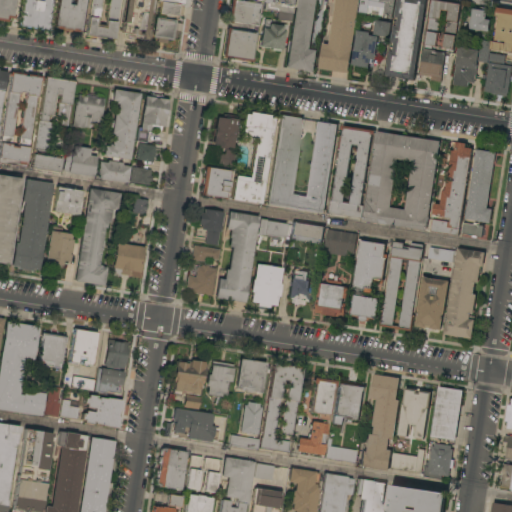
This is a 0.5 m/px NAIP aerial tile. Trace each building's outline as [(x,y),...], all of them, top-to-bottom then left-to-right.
[(15,0),(15,1),(17,1),(16,9),(13,8),(12,16),(14,16),(14,19),(8,18),(8,22),(0,21),(0,0),(15,0)] [(52,0),(48,27),(49,27),(48,31),(17,27),(18,23),(19,23),(22,0),(52,0)] [(58,0),(68,0),(68,5),(74,6),(74,0),(85,0),(80,32),(54,28),(58,0)] [(120,0),(114,41),(85,36),(90,0),(120,0)] [(125,0),(151,0),(150,11),(152,11),(150,26),(149,26),(147,41),(137,40),(138,37),(125,36),(125,34),(121,33),(125,0)] [(262,5),(259,25),(256,25),(256,26),(231,22),(231,24),(227,23),(230,0),(235,0),(235,1),(262,5)] [(294,0),(291,23),(276,20),(277,12),(263,9),(264,3),(262,3),(262,0),(294,0)] [(294,0),(317,0),(311,50),(318,51),(314,72),(285,68),(294,0)] [(323,44),(329,45),(337,0),(361,0),(349,74),(319,69),(323,44)] [(395,0),(393,18),(360,13),(362,0),(395,0)] [(427,0),(415,81),(409,80),(409,79),(407,79),(406,81),(400,80),(400,78),(394,77),(389,77),(389,76),(387,76),(399,0),(427,0)] [(433,0),(461,5),(454,49),(433,46),(432,49),(425,48),(433,0)] [(177,17),(159,14),(161,2),(179,5),(177,17)] [(491,20),(489,32),(469,29),(470,20),(472,20),(473,9),(475,10),(475,7),(488,8),(486,20),(491,20)] [(511,10),(511,52),(491,49),(492,41),(495,42),(499,17),(496,17),(497,8),(511,10)] [(175,21),(172,41),(167,40),(166,44),(156,43),(157,39),(152,38),(155,18),(175,21)] [(270,20),(270,25),(280,26),(280,24),(286,25),(281,51),(258,47),(259,40),(261,41),(265,19),(270,20)] [(392,23),(390,38),(374,35),(376,20),(392,23)] [(255,34),(251,58),(252,59),(252,63),(221,58),(226,28),(230,29),(230,30),(255,34)] [(358,31),(371,33),(370,36),(379,37),(375,60),(371,59),(369,68),(352,65),(358,31)] [(460,40),(472,42),(471,50),(480,51),(478,62),(475,83),(469,82),(468,87),(454,85),(460,40)] [(482,40),(491,42),(488,64),(478,62),(480,51),(482,40)] [(436,51),(436,52),(446,54),(441,83),(431,81),(432,77),(420,75),(424,49),(436,51)] [(506,56),(505,65),(489,62),(491,53),(506,56)] [(511,66),(511,73),(509,94),(508,94),(508,97),(492,95),(492,93),(484,92),(489,63),(511,66)] [(10,72),(24,74),(24,77),(27,77),(27,75),(42,77),(41,82),(40,81),(26,168),(0,163),(0,144),(11,77),(9,76),(10,72)] [(44,81),(43,81),(44,76),(75,81),(74,85),(73,85),(66,126),(60,125),(61,118),(56,117),(56,112),(55,112),(56,109),(57,109),(58,103),(57,103),(57,99),(58,100),(59,97),(54,96),(53,99),(54,100),(54,103),(52,103),(52,108),(53,108),(52,112),(51,112),(50,116),(47,116),(46,122),(51,123),(47,152),(36,150),(35,153),(61,157),(59,173),(30,168),(44,81)] [(140,94),(129,160),(117,158),(117,162),(122,163),(122,166),(129,167),(127,184),(96,179),(99,162),(106,163),(107,161),(111,162),(112,158),(103,156),(104,146),(108,147),(109,145),(111,145),(113,135),(111,135),(112,128),(110,127),(111,120),(113,121),(114,114),(116,115),(118,105),(115,104),(115,103),(110,102),(111,93),(112,94),(113,90),(140,94)] [(138,128),(140,128),(144,97),(145,97),(145,96),(149,97),(150,94),(162,96),(162,99),(166,99),(166,100),(167,100),(163,128),(150,126),(149,131),(147,131),(145,143),(136,141),(138,128)] [(104,99),(100,123),(90,121),(89,124),(91,124),(91,127),(89,127),(88,129),(71,127),(75,102),(76,103),(78,95),(104,99)] [(259,205),(230,200),(234,176),(248,178),(254,137),(240,135),(244,115),(248,115),(248,113),(269,116),(268,119),(273,119),(259,205)] [(303,120),(291,194),(308,197),(319,122),(338,125),(325,214),(266,205),(279,116),(303,120)] [(216,118),(236,121),(232,149),(222,147),(222,149),(217,148),(217,146),(212,145),(216,118)] [(375,131),(375,135),(373,135),(362,205),(364,206),(362,219),(329,213),(331,201),(333,201),(344,130),(342,130),(342,126),(375,131)] [(441,142),(427,231),(420,230),(420,231),(401,228),(401,227),(385,225),(385,226),(362,222),(363,217),(366,201),(367,201),(371,177),(370,176),(372,158),(373,158),(374,154),(373,154),(377,131),(441,142)] [(459,236),(431,232),(433,219),(451,222),(451,220),(443,219),(443,216),(433,215),(435,204),(441,205),(443,191),(446,191),(452,151),(455,152),(456,142),(467,144),(466,148),(473,149),(459,236)] [(135,160),(138,144),(155,147),(153,163),(135,160)] [(88,156),(96,157),(93,177),(67,173),(68,172),(63,171),(64,159),(71,160),(73,147),(89,149),(88,156)] [(477,150),(496,153),(488,209),(492,210),(490,223),(466,219),(477,150)] [(232,156),(231,166),(221,165),(222,162),(219,161),(220,154),(232,156)] [(151,170),(150,176),(152,176),(151,182),(149,181),(148,185),(129,182),(131,167),(151,170)] [(205,167),(230,171),(228,183),(230,183),(229,188),(227,188),(225,199),(200,195),(205,167)] [(0,175),(20,179),(7,265),(0,263),(0,175)] [(38,270),(32,269),(32,272),(17,269),(17,267),(11,266),(14,243),(17,244),(24,203),(21,202),(25,180),(52,184),(38,270)] [(81,191),(78,216),(68,214),(67,220),(61,219),(62,213),(52,212),(56,187),(81,191)] [(88,189),(119,194),(116,211),(115,214),(111,213),(109,224),(107,224),(107,228),(104,228),(102,241),(104,241),(103,252),(100,251),(98,265),(101,265),(101,267),(106,268),(103,286),(74,282),(88,189)] [(133,198),(147,200),(145,215),(131,213),(133,198)] [(223,212),(222,215),(224,216),(222,227),(221,226),(220,232),(219,232),(217,246),(205,244),(207,230),(201,229),(201,225),(198,225),(199,213),(203,213),(204,209),(223,212)] [(244,303),(215,299),(218,279),(223,280),(225,270),(228,270),(231,248),(228,247),(229,239),(228,239),(230,231),(225,230),(228,212),(258,217),(244,303)] [(287,224),(285,239),(278,238),(278,241),(272,240),(272,237),(257,235),(259,219),(287,224)] [(324,227),(322,244),(290,239),(293,222),(324,227)] [(484,227),(482,237),(462,234),(464,224),(484,227)] [(359,234),(356,258),(326,253),(327,250),(325,250),(328,230),(359,234)] [(49,231),(71,234),(70,240),(72,240),(71,243),(77,244),(75,252),(71,252),(69,262),(64,261),(63,266),(49,264),(49,263),(46,262),(47,259),(45,259),(49,231)] [(361,241),(387,244),(385,254),(388,255),(388,259),(387,259),(384,280),(384,284),(373,282),(372,289),(373,289),(372,293),(365,292),(366,290),(354,289),(361,241)] [(413,316),(414,316),(412,331),(379,326),(382,311),(384,311),(394,242),(404,243),(403,247),(410,248),(410,246),(411,246),(411,244),(423,245),(413,316)] [(143,248),(140,267),(143,267),(141,279),(129,277),(129,275),(120,273),(121,270),(112,269),(116,243),(143,248)] [(219,250),(218,260),(212,260),(211,268),(216,269),(211,296),(203,295),(203,296),(199,296),(199,294),(192,293),(192,288),(186,287),(188,276),(189,276),(190,272),(196,273),(197,267),(199,268),(200,266),(201,266),(201,264),(204,265),(204,263),(191,261),(193,246),(219,250)] [(456,252),(454,263),(428,259),(430,248),(456,252)] [(458,248),(486,253),(483,267),(481,267),(479,283),(476,283),(474,294),(477,295),(474,315),(470,314),(470,316),(476,317),(472,339),(471,339),(470,340),(465,340),(465,338),(444,335),(458,248)] [(279,284),(281,284),(279,297),(277,297),(276,306),(269,305),(268,308),(256,307),(257,304),(250,303),(251,293),(250,293),(252,280),(253,280),(256,265),(282,269),(279,284)] [(308,279),(309,280),(308,281),(310,281),(307,302),(303,302),(302,305),(291,304),(292,300),(288,299),(291,278),(292,278),(294,271),(301,273),(301,271),(309,273),(308,279)] [(444,314),(441,330),(416,326),(418,310),(423,277),(449,282),(444,314)] [(347,299),(343,299),(343,304),(346,304),(344,317),(314,313),(318,284),(322,284),(345,287),(345,288),(349,288),(347,299)] [(379,299),(376,319),(374,319),(374,320),(367,319),(367,320),(365,322),(362,322),(360,322),(360,321),(359,319),(358,318),(352,317),(352,315),(350,315),(351,308),(352,308),(354,296),(379,299)] [(0,355),(5,322),(38,327),(33,361),(24,360),(19,395),(22,395),(23,391),(45,394),(41,417),(0,410),(0,355)] [(96,333),(91,366),(81,365),(81,360),(77,360),(77,364),(68,362),(73,329),(96,333)] [(66,334),(65,343),(63,343),(59,369),(38,366),(39,361),(38,361),(41,339),(40,339),(40,334),(43,334),(44,331),(66,334)] [(128,343),(123,369),(103,366),(107,340),(128,343)] [(261,393),(250,392),(250,394),(245,393),(245,391),(234,389),(239,359),(266,363),(261,393)] [(201,389),(199,389),(198,396),(184,393),(184,392),(181,392),(180,395),(173,394),(174,381),(170,380),(172,367),(174,367),(175,360),(190,362),(190,360),(205,363),(201,389)] [(231,382),(227,382),(226,395),(221,394),(220,397),(206,395),(207,387),(205,387),(207,375),(209,375),(211,362),(233,365),(231,382)] [(302,367),(291,436),(280,434),(288,381),(282,380),(273,440),(289,442),(287,453),(259,448),(261,438),(262,438),(273,363),(302,367)] [(123,372),(119,394),(106,392),(106,394),(94,392),(97,369),(100,370),(100,369),(123,372)] [(400,379),(397,400),(400,401),(394,439),(393,439),(392,441),(389,441),(388,450),(392,451),(389,471),(359,467),(361,451),(365,452),(366,449),(368,450),(370,434),(374,434),(375,427),(373,427),(377,401),(371,400),(374,375),(400,379)] [(94,380),(93,391),(70,387),(72,377),(94,380)] [(336,381),(330,421),(319,419),(320,414),(310,413),(314,384),(313,384),(313,378),(336,381)] [(365,388),(365,392),(364,392),(359,420),(341,417),(340,424),(332,423),(338,388),(337,388),(338,383),(365,388)] [(57,403),(59,404),(57,418),(43,416),(45,401),(46,401),(48,387),(59,388),(57,403)] [(456,441),(432,437),(439,387),(464,391),(456,441)] [(424,440),(415,438),(416,430),(409,428),(408,437),(398,435),(403,405),(404,405),(406,393),(405,393),(405,388),(418,390),(417,393),(419,393),(419,390),(432,392),(424,440)] [(200,397),(198,410),(184,407),(185,395),(200,397)] [(102,426),(94,424),(95,423),(92,422),(92,425),(84,424),(84,420),(81,420),(82,414),(85,415),(85,412),(94,413),(94,409),(86,408),(86,404),(83,404),(84,398),(88,399),(88,396),(96,397),(96,399),(98,399),(98,398),(106,399),(106,398),(121,401),(120,412),(118,411),(117,417),(118,418),(117,429),(102,426)] [(65,417),(64,419),(59,418),(60,417),(59,417),(62,400),(77,402),(76,408),(78,408),(76,419),(65,417)] [(257,435),(240,433),(244,405),(247,406),(247,402),(260,404),(259,407),(262,408),(257,435)] [(211,414),(211,416),(212,416),(211,424),(210,424),(210,426),(214,427),(214,428),(219,429),(217,441),(210,440),(210,443),(163,436),(165,423),(170,424),(171,423),(174,424),(175,420),(171,420),(173,408),(211,414)] [(323,449),(325,449),(324,459),(298,455),(298,452),(296,451),(298,439),(308,440),(311,422),(313,422),(313,421),(327,423),(323,449)] [(0,511),(0,423),(19,427),(16,445),(15,445),(6,501),(7,501),(5,511),(0,511)] [(52,434),(40,511),(11,511),(23,430),(52,434)] [(74,511),(43,511),(45,506),(50,507),(60,447),(55,446),(58,432),(86,436),(84,449),(85,449),(74,511)] [(259,440),(257,451),(229,446),(230,435),(259,440)] [(511,437),(511,460),(505,459),(506,453),(503,453),(504,449),(503,448),(505,436),(511,437)] [(78,511),(90,438),(114,442),(103,511),(78,511)] [(327,439),(331,439),(330,446),(356,451),(354,463),(325,459),(327,439)] [(452,460),(454,460),(453,469),(451,469),(449,477),(442,476),(442,480),(429,479),(430,474),(428,474),(432,447),(434,447),(435,444),(452,446),(451,450),(453,450),(452,460)] [(179,490),(156,487),(156,486),(154,485),(155,480),(157,480),(157,477),(156,477),(157,471),(158,472),(159,464),(158,464),(159,458),(160,458),(160,455),(159,455),(160,449),(161,449),(162,448),(185,453),(179,490)] [(422,474),(391,469),(393,453),(418,457),(419,450),(425,451),(422,474)] [(201,458),(200,469),(201,469),(199,488),(197,487),(196,490),(185,489),(190,456),(201,458)] [(222,461),(219,477),(217,477),(215,493),(203,491),(206,473),(202,472),(204,458),(222,461)] [(247,506),(245,505),(243,511),(218,511),(221,500),(229,501),(228,507),(235,508),(235,503),(235,499),(224,497),(227,478),(221,477),(224,458),(254,463),(247,506)] [(273,467),(271,481),(253,478),(255,464),(273,467)] [(503,464),(511,465),(511,490),(500,488),(503,464)] [(317,488),(318,488),(314,511),(294,511),(291,511),(292,504),(290,504),(292,491),(294,491),(295,484),(288,483),(290,469),(315,472),(314,473),(319,474),(317,488)] [(317,511),(324,474),(346,477),(346,479),(352,480),(350,496),(345,495),(341,511),(317,511)] [(386,484),(381,511),(359,511),(361,500),(358,500),(359,495),(355,494),(357,479),(386,484)] [(444,511),(386,511),(391,485),(447,494),(444,511)] [(279,511),(249,511),(253,489),(282,493),(279,511)] [(181,497),(180,508),(166,506),(168,495),(181,497)] [(209,511),(184,511),(187,495),(195,496),(195,495),(203,497),(211,499),(209,511)] [(511,511),(491,511),(493,503),(511,505),(511,511)]
